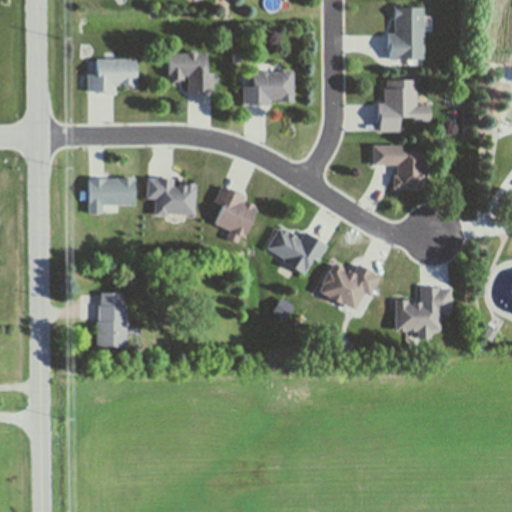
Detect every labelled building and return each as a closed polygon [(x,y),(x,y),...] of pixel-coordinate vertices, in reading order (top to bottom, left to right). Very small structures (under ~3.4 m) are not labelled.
[(423,31),(424,58),(391,58),(391,35),(396,34),(396,8),(423,8),(423,19),(423,31)] [(423,19),(432,19),(432,31),(423,31),(423,19)] [(211,73),(211,74),(211,89),(205,90),(205,91),(188,91),(188,74),(181,74),(181,78),(176,78),(176,80),(168,80),(168,54),(187,54),(187,51),(195,51),(195,54),(205,54),(205,73),(210,73),(211,73)] [(96,59),(113,59),(124,59),(134,59),(134,82),(125,82),(124,79),(113,79),(113,91),(96,91),(96,89),(88,89),(87,73),(96,73),(96,59)] [(260,71),(261,70),(266,70),(267,71),(281,71),(282,70),(290,70),(292,71),(292,100),(286,101),(280,101),(280,98),(275,98),(275,97),(267,97),(267,99),(267,103),(252,103),(252,102),(243,102),(243,87),(252,87),(252,71),(260,71)] [(430,120),(415,121),(415,116),(410,116),(397,116),(397,129),(378,129),(378,121),(377,121),(377,102),(384,102),(384,88),(386,88),(386,80),(414,80),(415,105),(429,105),(430,120)] [(421,93),(430,99),(429,105),(415,105),(414,93),(421,93)] [(402,167),(402,163),(397,163),(377,163),(377,152),(377,146),(404,146),(404,152),(423,152),(424,154),(424,159),(424,160),(423,162),(423,176),(425,176),(425,186),(398,186),(394,186),(394,176),(398,176),(397,167),(402,167)] [(106,178),(106,179),(118,179),(118,177),(133,177),(133,191),(133,203),(105,203),(100,203),(100,212),(88,212),(88,203),(88,179),(88,178),(100,178),(106,178)] [(156,198),(148,198),(148,191),(148,181),(156,181),(156,179),(171,179),(171,183),(171,187),(179,187),(179,189),(184,189),(184,187),(184,183),(192,183),(192,186),(194,186),(194,212),(167,212),(167,215),(157,214),(156,198)] [(256,208),(255,208),(242,235),(238,233),(235,240),(227,236),(231,230),(231,228),(215,221),(223,203),(216,200),(223,186),(230,189),(230,188),(244,194),(242,198),(240,202),(244,204),(245,203),(246,200),(253,203),(251,206),(256,208)] [(303,273),(297,269),(286,262),(284,261),(285,258),(267,247),(279,227),(288,233),(288,232),(296,236),(295,237),(299,240),(304,233),(326,246),(318,259),(314,256),(308,266),(303,273)] [(341,268),(340,270),(347,274),(348,272),(354,275),(358,265),(372,271),(371,272),(378,276),(369,294),(363,290),(355,308),(339,300),(338,301),(328,297),(329,295),(320,291),(324,282),(323,282),(328,271),(329,272),(333,264),(341,268)] [(421,287),(437,288),(437,289),(448,289),(448,311),(437,311),(437,328),(428,328),(428,337),(418,336),(418,328),(395,328),(396,301),(398,301),(398,300),(403,300),(403,301),(406,301),(406,303),(406,304),(413,304),(413,303),(419,303),(419,304),(420,304),(421,287)] [(97,321),(98,307),(99,307),(100,294),(122,294),(122,308),(125,308),(125,347),(95,346),(96,335),(96,321),(97,321)] [(285,301),(292,306),(284,318),(272,310),(280,298),(285,301)] [(371,347),(370,349),(367,348),(367,350),(363,349),(364,346),(363,343),(365,342),(367,346),(371,347)]
